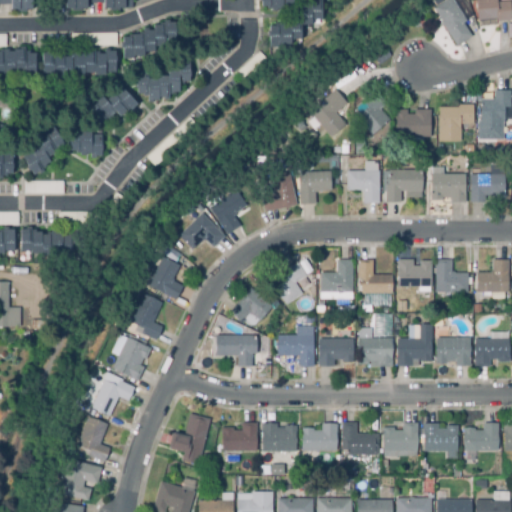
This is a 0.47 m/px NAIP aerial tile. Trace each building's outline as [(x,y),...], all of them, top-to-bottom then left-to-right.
[(10,12),(10,7),(0,7),(0,0),(31,0),(31,12),(10,12)] [(86,11),(65,11),(65,0),(131,0),(131,10),(103,10),(103,5),(86,5),(86,11)] [(276,13),(271,13),(271,10),(267,10),(267,8),(260,8),(260,0),(292,0),(292,7),(286,7),(286,11),(276,10),(276,13)] [(279,49),(268,49),(270,27),(278,28),(278,24),(290,24),(290,19),(300,20),(300,4),(310,5),(310,0),(321,0),(320,21),(310,21),(310,27),(301,26),(300,42),(289,41),(288,47),(279,46),(279,49)] [(455,48),(431,12),(448,0),(450,0),(465,23),(463,24),(471,38),(455,48)] [(496,23),(496,20),(476,22),(475,0),(495,0),(496,4),(510,3),(511,22),(496,23)] [(122,60),(122,39),(132,39),(132,36),(142,36),(142,32),(153,32),(153,27),(163,27),(163,24),(174,24),(175,45),(164,45),(164,48),(153,48),(153,54),(143,54),(144,58),(132,58),(133,60),(122,60)] [(70,49),(70,35),(116,34),(116,48),(70,49)] [(0,54),(13,54),(13,51),(24,51),(24,55),(35,55),(34,77),(24,77),(24,73),(14,73),(14,76),(0,76),(0,54)] [(62,80),(62,77),(52,78),(51,75),(42,75),(41,54),(54,53),(54,56),(63,56),(64,59),(72,58),(72,56),(83,56),(83,53),(96,53),(96,56),(104,55),(104,53),(114,53),(116,73),(104,74),(104,77),(93,77),(93,74),(83,75),(83,77),(73,78),(73,80),(62,80)] [(242,85),(233,76),(258,53),(267,62),(242,85)] [(157,103),(147,102),(147,96),(135,95),(137,74),(148,75),(147,80),(157,81),(158,77),(167,78),(168,72),(178,73),(179,61),(190,62),(188,84),(179,83),(178,95),(168,94),(167,100),(157,99),(157,103)] [(98,127),(83,110),(90,103),(92,105),(100,98),(104,102),(112,95),(114,97),(122,91),(136,107),(128,114),(127,112),(119,119),(114,114),(106,121),(105,120),(98,127)] [(330,139),(319,127),(314,131),(308,124),(313,119),(310,116),(323,104),(321,102),(333,91),(346,104),(335,115),(344,126),(330,139)] [(503,124),(480,125),(480,100),(494,100),(493,92),(509,92),(509,109),(503,109),(503,124)] [(370,137),(356,118),(359,115),(355,110),(375,93),(385,105),(379,111),(388,122),(370,137)] [(459,143),(438,143),(438,109),(458,109),(458,106),(472,106),(472,126),(459,126),(459,143)] [(395,139),(395,111),(406,111),(406,116),(415,116),(415,111),(429,111),(429,139),(395,139)] [(154,168),(146,160),(188,118),(196,127),(154,168)] [(32,178),(21,159),(31,153),(29,151),(36,141),(45,136),(43,133),(52,128),(64,147),(55,152),(57,156),(48,162),(50,164),(41,169),(44,175),(40,177),(39,174),(32,178)] [(101,159),(91,159),(91,155),(86,155),(85,158),(80,158),(80,155),(75,155),(75,152),(70,152),(70,131),(81,131),(81,134),(91,134),(91,136),(101,136),(101,159)] [(364,156),(356,156),(356,147),(364,147),(364,156)] [(0,157),(1,157),(1,154),(12,155),(11,177),(1,176),(1,181),(0,180),(0,157)] [(378,205),(363,205),(363,192),(346,192),(346,173),(364,173),(364,163),(377,163),(377,173),(378,173),(378,205)] [(400,204),(385,204),(385,186),(383,186),(383,179),(389,179),(389,171),(421,171),(421,192),(400,192),(400,204)] [(264,215),(260,199),(272,196),(268,177),(288,172),(296,207),(264,215)] [(299,207),(297,174),(329,172),(330,192),(314,193),(314,206),(299,207)] [(469,204),(469,176),(503,175),(504,200),(496,200),(496,197),(484,198),(484,204),(469,204)] [(464,205),(449,205),(449,199),(441,199),(441,202),(429,202),(430,176),(465,176),(464,205)] [(24,196),(23,183),(62,183),(62,195),(24,196)] [(227,237),(207,210),(234,191),(246,208),(232,217),(240,227),(227,237)] [(110,219),(102,212),(116,195),(124,201),(110,219)] [(0,227),(0,213),(18,213),(18,227),(0,227)] [(57,228),(57,214),(95,214),(96,227),(57,228)] [(191,251),(178,238),(200,215),(223,238),(213,249),(203,239),(191,251)] [(0,234),(2,234),(2,231),(13,231),(13,253),(4,253),(4,256),(0,255),(0,234)] [(74,258),(41,259),(41,255),(29,255),(29,253),(20,253),(20,231),(31,231),(31,234),(40,234),(40,237),(50,237),(50,233),(61,233),(61,236),(71,236),(71,234),(83,234),(83,255),(73,255),(74,258)] [(174,301),(146,287),(161,259),(178,268),(171,282),(181,288),(174,301)] [(319,294),(319,274),(336,274),(336,262),(352,261),(352,294),(319,294)] [(390,295),(359,294),(359,281),(355,281),(356,261),(372,261),(371,276),(391,277),(390,295)] [(430,289),(397,289),(397,261),(412,261),(412,268),(419,267),(419,262),(430,262),(430,289)] [(467,294),(435,294),(435,261),(451,261),(451,275),(467,275),(467,294)] [(475,294),(475,274),(492,274),(492,261),(508,261),(508,294),(475,294)] [(285,306),(270,281),(296,264),(305,277),(294,284),(302,296),(285,306)] [(0,329),(0,284),(7,284),(8,309),(18,309),(19,329),(0,329)] [(253,328),(244,321),(241,324),(229,314),(249,290),(271,308),(260,323),(258,322),(253,328)] [(155,342),(141,336),(140,338),(132,335),(136,326),(129,323),(141,295),(161,304),(152,325),(160,328),(155,342)] [(396,312),(395,304),(405,304),(406,311),(396,312)] [(47,331),(31,330),(31,322),(47,322),(47,331)] [(410,367),(396,368),(395,340),(407,340),(407,327),(429,327),(430,363),(418,363),(418,360),(410,360),(410,367)] [(298,369),(298,357),(277,358),(276,338),(296,337),(295,329),(311,328),(313,368),(298,369)] [(376,368),(376,363),(367,363),(367,366),(360,367),(360,365),(357,365),(356,329),(372,329),(372,340),(390,340),(391,368),(376,368)] [(475,368),(474,341),(489,340),(489,334),(507,333),(508,364),(497,364),(497,360),(488,361),(489,368),(475,368)] [(137,382),(111,371),(117,358),(110,355),(118,336),(150,350),(146,361),(143,360),(139,368),(143,369),(137,382)] [(252,369),(236,368),(236,358),(214,357),(215,337),(255,338),(255,356),(261,356),(261,367),(252,367),(252,369)] [(455,368),(455,363),(446,363),(446,366),(435,366),(435,340),(468,339),(469,367),(455,368)] [(318,368),(317,340),(351,340),(352,364),(341,364),(341,361),(333,361),(333,368),(318,368)] [(108,417),(91,409),(106,374),(120,381),(120,383),(134,389),(127,403),(117,398),(108,417)] [(197,457),(170,450),(174,435),(183,438),(189,416),(209,421),(201,451),(199,450),(197,457)] [(103,464),(74,453),(77,447),(76,446),(87,419),(106,426),(98,446),(108,450),(103,464)] [(382,452),(382,431),(400,430),(400,425),(416,424),(416,452),(382,452)] [(511,453),(502,453),(502,430),(503,427),(507,424),(511,424),(511,453)] [(256,453),(221,453),(221,432),(241,432),(241,425),(256,425),(256,453)] [(294,454),(261,453),(262,425),(276,425),(276,430),(284,430),(285,427),(295,427),(294,454)] [(302,466),(300,430),(312,429),(312,433),(321,433),(320,426),(334,425),(336,452),(318,454),(319,465),(302,466)] [(377,456),(346,456),(346,451),(341,451),(341,425),(355,425),(355,436),(377,436),(377,456)] [(456,461),(446,460),(446,454),(422,453),(423,425),(437,426),(437,430),(446,431),(446,427),(457,427),(456,461)] [(463,453),(462,430),(474,430),(474,432),(481,432),(481,426),(497,425),(497,452),(463,453)] [(86,503),(58,494),(68,461),(101,471),(96,486),(84,482),(82,488),(90,491),(86,503)] [(188,511),(171,511),(172,510),(166,508),(165,511),(152,511),(160,484),(182,490),(184,484),(193,487),(191,493),(194,493),(188,511)] [(435,511),(435,492),(445,492),(445,502),(470,501),(470,511),(435,511)] [(509,511),(475,511),(475,502),(492,502),(492,493),(508,493),(508,503),(510,503),(509,511)] [(198,511),(198,503),(221,502),(221,495),(232,495),(232,511),(198,511)] [(236,511),(236,496),(245,496),(245,502),(271,502),(271,511),(236,511)] [(276,511),(276,500),(312,500),(312,511),(276,511)] [(316,511),(316,500),(350,500),(350,511),(316,511)] [(395,511),(395,500),(430,500),(429,511),(395,511)] [(391,511),(356,511),(356,502),(391,501),(391,511)] [(43,511),(45,503),(82,508),(81,511),(43,511)]
